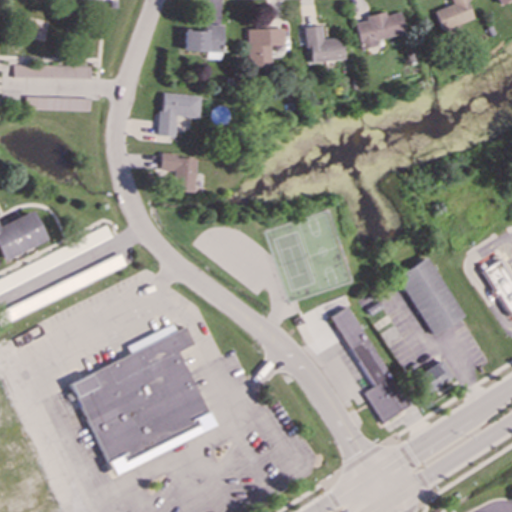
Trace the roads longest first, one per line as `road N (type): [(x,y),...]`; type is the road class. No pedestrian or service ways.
road 1 (residential): [(155,0),(117,114),(116,165),(126,201),(164,256),(298,367),(393,511)]
road 2 (secondary): [(511,384),(314,511)]
road 3 (secondary): [(374,511),(511,418)]
